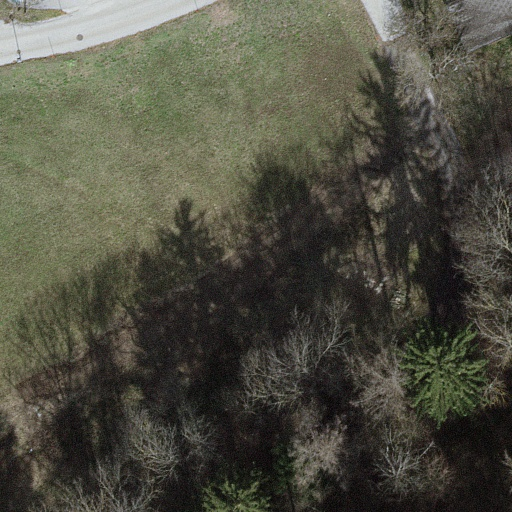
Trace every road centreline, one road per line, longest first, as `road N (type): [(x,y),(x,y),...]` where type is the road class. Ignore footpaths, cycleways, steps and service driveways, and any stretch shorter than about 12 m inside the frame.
road 1 (track): [(218,511),(366,399),(452,294),(470,231),(374,0)]
road 2 (residential): [(0,42),(81,31),(164,0)]
